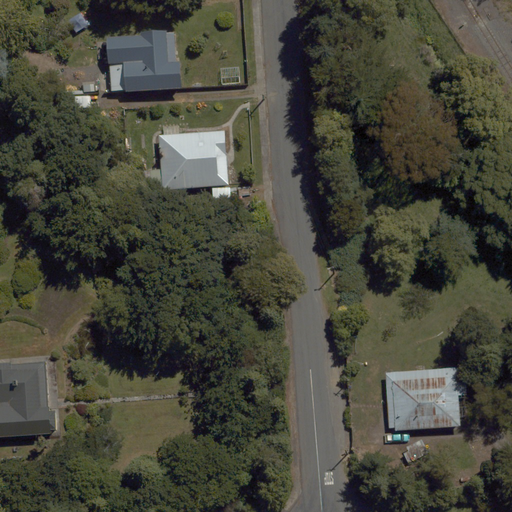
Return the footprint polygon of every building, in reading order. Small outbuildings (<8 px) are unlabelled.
[(179,32),(108,35),(110,92),(181,89),(179,32)] [(177,196),(176,181),(229,179),(227,127),(159,130),(160,161),(141,162),(142,198),(177,196)] [(39,368),(11,369),(12,380),(0,380),(0,444),(41,442),(41,438),(59,437),(57,417),(42,418),(39,368)] [(459,369),(385,372),(387,435),(461,432),(459,369)] [(372,375),(357,375),(357,396),(372,396),(372,375)] [(422,439),(401,453),(410,467),(431,453),(422,439)]
